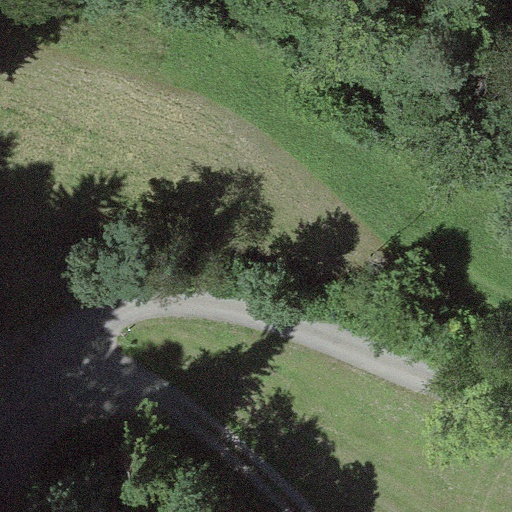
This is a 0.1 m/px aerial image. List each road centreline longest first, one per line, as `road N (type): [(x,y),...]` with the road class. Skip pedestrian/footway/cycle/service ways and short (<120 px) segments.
road 1 (unclassified): [(511,389),(171,305),(57,356),(24,472),(29,511)]
road 2 (track): [(81,345),(226,441),(301,511)]
